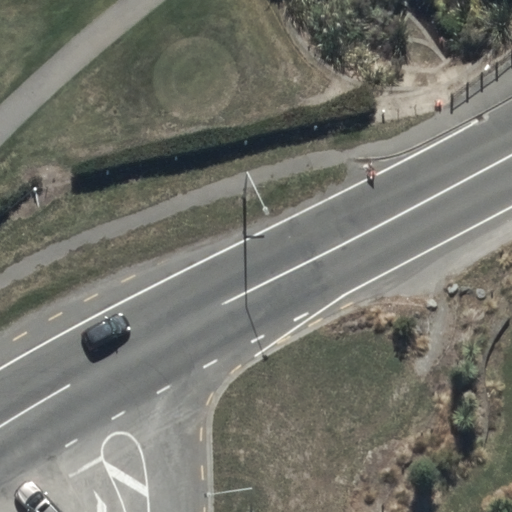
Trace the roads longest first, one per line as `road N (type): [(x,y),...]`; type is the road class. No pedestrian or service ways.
road 1 (tertiary): [(511,157),(88,374)]
road 2 (unclassified): [(136,511),(88,374)]
